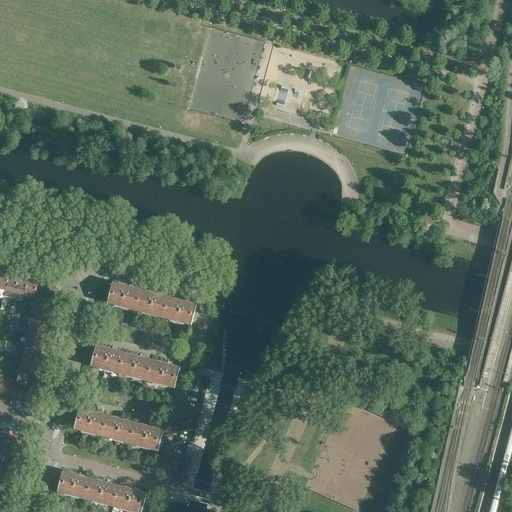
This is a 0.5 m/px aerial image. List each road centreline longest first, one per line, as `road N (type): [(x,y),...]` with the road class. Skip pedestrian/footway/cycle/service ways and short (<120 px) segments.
road 1 (residential): [(82,274),(116,271),(203,295),(149,511)]
road 2 (residential): [(47,423),(82,274)]
